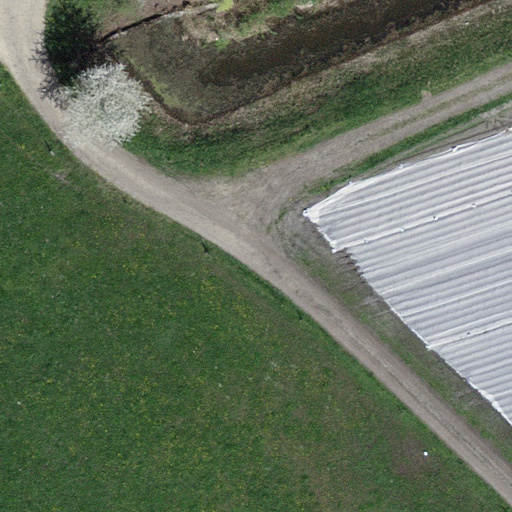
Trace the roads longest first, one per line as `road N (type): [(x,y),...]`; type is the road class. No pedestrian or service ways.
road 1 (track): [(506,511),(211,230)]
road 2 (track): [(211,230),(511,100)]
road 3 (track): [(211,230),(64,130),(0,26)]
